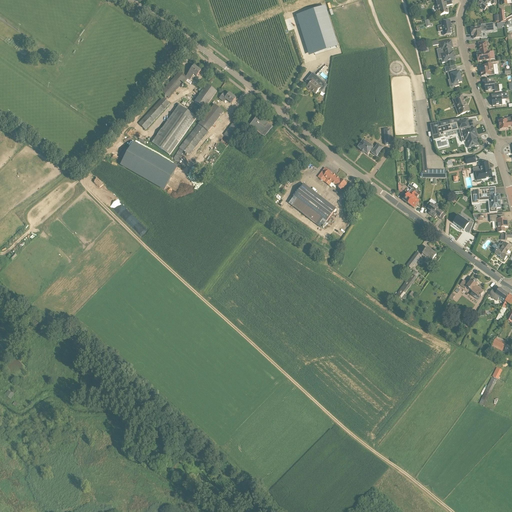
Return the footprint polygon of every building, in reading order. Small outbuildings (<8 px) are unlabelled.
[(440,16),(448,14),(448,13),(449,12),(448,10),(447,10),(447,6),(453,5),(451,0),(446,0),(445,0),(444,0),(443,0),(436,2),(438,7),(437,7),(436,8),(437,11),(438,11),(439,11),(440,16)] [(481,2),(477,6),(484,11),(488,7),(486,6),(488,4),(491,3),(492,5),(496,5),(495,0),(485,0),(483,3),(481,2)] [(501,23),(506,22),(508,21),(511,18),(511,15),(505,19),(504,11),(499,11),(500,16),(501,22),(501,23)] [(444,36),(451,35),(450,28),(451,27),(450,21),(441,22),(444,36)] [(487,31),(493,31),(493,24),(481,25),(481,27),(471,28),(472,36),(473,36),(474,39),(482,38),(481,31),(487,30),(487,31)] [(339,45),(336,37),(335,34),(318,41),(317,37),(311,39),(309,34),(303,36),(312,56),(317,54),(313,46),(319,44),(322,52),(339,45)] [(445,63),(451,61),(451,59),(455,59),(455,58),(454,59),(454,56),(453,52),(452,52),(451,48),(453,48),(451,41),(440,43),(442,50),(443,50),(444,54),(441,54),(442,60),(441,60),(442,64),(445,63)] [(494,51),(489,52),(488,52),(486,42),(478,43),(480,52),(481,52),(481,54),(477,55),(478,62),(495,59),(494,51)] [(495,75),(494,71),(493,64),(483,66),(485,66),(485,69),(480,69),(481,77),(492,76),(495,75)] [(197,77),(201,71),(194,66),(190,72),(187,77),(190,80),(194,75),(197,77)] [(455,87),(459,86),(458,83),(462,82),(461,78),(460,77),(460,76),(459,73),(457,73),(456,70),(449,72),(451,80),(452,80),(454,85),(455,87)] [(189,80),(187,78),(180,72),(162,93),(168,99),(181,84),(183,86),(189,80)] [(316,95),(321,88),(313,80),(306,88),(310,91),(310,90),(316,95)] [(499,85),(494,86),(494,83),(491,83),(491,80),(483,81),(484,86),(485,86),(486,92),(494,91),(495,93),(500,92),(499,85)] [(195,102),(205,109),(217,92),(207,85),(195,102)] [(493,106),(502,105),(501,100),(508,100),(507,93),(495,95),(495,98),(492,98),(493,106)] [(226,100),(232,104),(236,99),(230,94),(227,96),(224,94),(220,99),(224,103),(226,100)] [(461,115),(469,112),(466,104),(465,104),(462,97),(455,99),(461,115)] [(146,130),(166,108),(170,104),(163,98),(139,124),(146,130)] [(184,151),(189,155),(208,132),(224,112),(215,105),(199,124),(179,148),(180,149),(174,159),(185,167),(188,163),(180,157),(184,151)] [(152,143),(170,156),(197,118),(179,106),(152,143)] [(264,139),(273,127),(257,115),(249,127),(264,139)] [(244,122),(236,116),(232,121),(240,127),(244,122)] [(511,126),(511,127),(511,126),(511,117),(511,118),(507,118),(507,120),(499,121),(500,130),(508,129),(507,126),(511,126)] [(470,148),(478,146),(476,138),(477,138),(477,135),(475,128),(468,130),(467,128),(469,127),(467,120),(457,123),(438,128),(441,139),(445,138),(444,134),(445,134),(459,130),(459,132),(460,132),(462,132),(464,140),(466,141),(468,140),(470,148)] [(232,133),(236,135),(241,128),(234,122),(228,129),(232,133)] [(392,145),(391,129),(384,130),(385,146),(392,145)] [(232,141),(234,138),(226,132),(224,135),(232,141)] [(373,148),(365,142),(363,141),(358,148),(361,151),(364,154),(364,153),(368,155),(371,151),(372,152),(372,153),(376,157),(383,148),(378,144),(374,150),(373,149),(373,148)] [(165,190),(177,168),(133,143),(121,165),(165,190)] [(446,171),(432,171),(427,171),(425,147),(419,148),(421,173),(422,173),(422,179),(430,179),(446,179),(446,171)] [(467,164),(476,163),(475,156),(466,157),(467,164)] [(477,181),(492,178),(491,170),(489,171),(488,162),(479,164),(480,168),(475,169),(474,170),(475,173),(476,173),(477,181)] [(335,186),(342,191),(347,185),(341,180),(325,168),(318,177),(324,182),(329,186),(331,183),(335,186)] [(289,204),(321,229),(326,222),(336,209),(304,184),(294,197),(289,204)] [(408,194),(403,200),(408,205),(418,191),(410,185),(408,187),(411,189),(408,194)] [(489,213),(497,213),(497,209),(501,208),(500,195),(490,196),(491,196),(489,197),(488,188),(471,190),(472,205),(479,204),(479,199),(489,199),(490,213),(489,213)] [(422,192),(421,192),(420,190),(418,192),(418,191),(408,205),(414,209),(419,202),(416,199),(416,198),(417,199),(420,195),(421,193),(422,192)] [(432,216),(436,210),(438,207),(438,204),(434,204),(433,206),(429,203),(425,207),(429,210),(431,211),(429,214),(432,216)] [(442,220),(446,215),(440,211),(439,212),(436,210),(432,216),(435,219),(437,216),(439,217),(438,217),(442,220)] [(458,216),(457,218),(453,223),(464,231),(464,230),(465,231),(465,232),(468,233),(469,234),(470,229),(471,229),(473,224),(472,224),(473,222),(469,220),(467,223),(462,219),(464,215),(461,213),(458,216)] [(498,233),(505,232),(505,228),(508,227),(507,220),(504,221),(504,219),(505,219),(504,215),(490,216),(491,223),(495,222),(495,229),(498,229),(498,233)] [(503,242),(501,245),(499,244),(498,243),(496,246),(494,244),(492,247),(494,249),(493,251),(495,253),(495,254),(498,256),(501,258),(504,261),(507,257),(505,256),(511,248),(505,243),(503,242)] [(430,262),(436,255),(434,253),(427,248),(422,254),(423,254),(422,256),(426,259),(430,262)] [(417,253),(407,266),(411,269),(421,256),(417,253)] [(400,300),(409,288),(419,275),(414,271),(395,296),(400,300)] [(473,291),(481,297),(481,296),(484,292),(476,287),(477,285),(471,281),(468,284),(464,281),(460,285),(463,288),(464,286),(472,293),(473,291)] [(505,302),(510,295),(500,288),(497,292),(493,289),(490,293),(488,295),(497,301),(499,299),(505,303),(505,302)] [(511,306),(511,304),(511,296),(510,295),(505,302),(505,303),(502,308),(502,307),(496,320),(500,322),(506,309),(505,309),(507,305),(506,304),(506,303),(511,306)] [(496,339),(493,344),(503,349),(505,344),(496,339)] [(498,380),(502,371),(497,368),(492,377),(498,380)] [(491,378),(486,391),(491,393),(497,380),(491,378)] [(8,390),(5,395),(11,400),(15,394),(8,390)]
